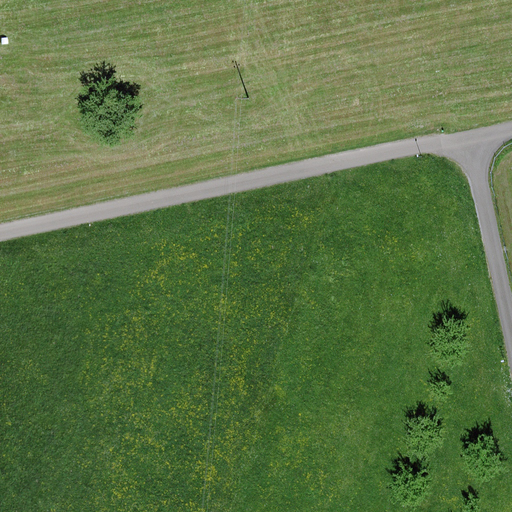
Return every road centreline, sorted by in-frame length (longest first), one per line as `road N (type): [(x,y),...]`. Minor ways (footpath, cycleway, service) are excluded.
road 1 (track): [(478,136),(0,236)]
road 2 (residential): [(478,136),(511,316)]
